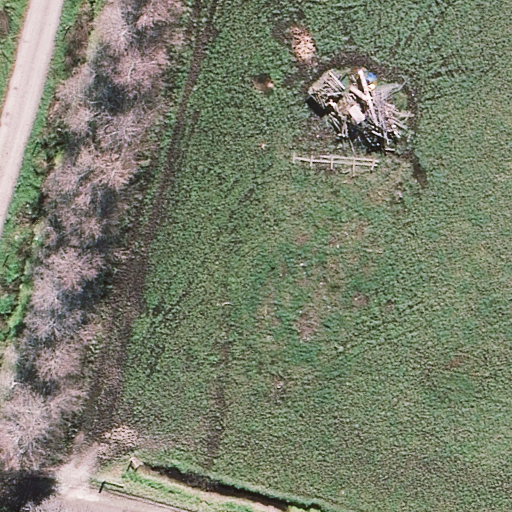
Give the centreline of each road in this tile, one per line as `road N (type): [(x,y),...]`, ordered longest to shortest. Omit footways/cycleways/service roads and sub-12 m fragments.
road 1 (track): [(0,452),(243,511)]
road 2 (track): [(59,0),(0,224)]
